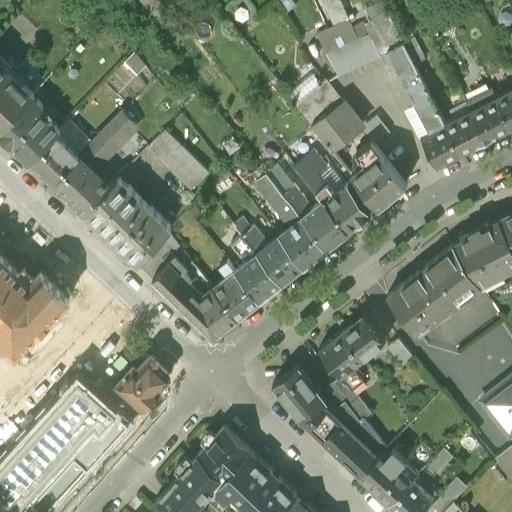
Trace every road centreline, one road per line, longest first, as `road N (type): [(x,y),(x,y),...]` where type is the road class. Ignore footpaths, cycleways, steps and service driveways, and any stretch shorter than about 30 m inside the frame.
road 1 (residential): [(511,156),(429,198),(213,375)]
road 2 (residential): [(213,375),(0,165)]
road 3 (residential): [(356,511),(213,375)]
road 4 (residential): [(213,375),(88,511)]
